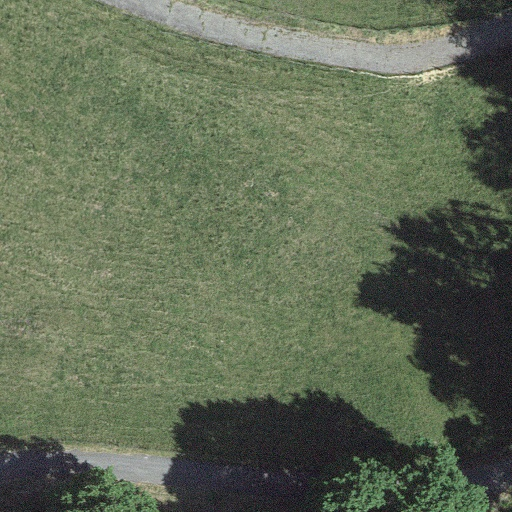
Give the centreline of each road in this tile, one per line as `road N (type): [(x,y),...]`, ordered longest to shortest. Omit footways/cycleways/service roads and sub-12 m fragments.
road 1 (track): [(511,479),(428,498),(57,470),(0,475)]
road 2 (track): [(134,0),(179,17),(393,61),(511,33)]
